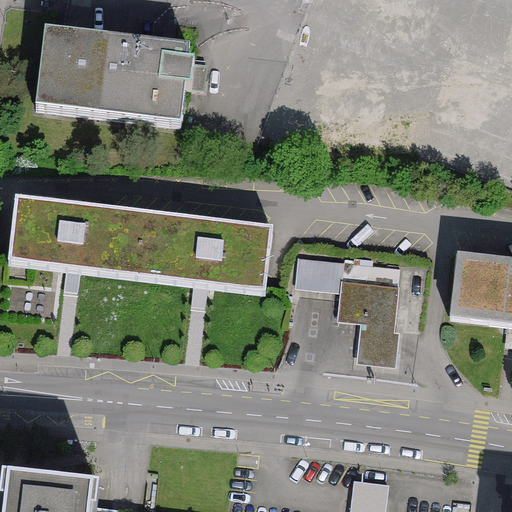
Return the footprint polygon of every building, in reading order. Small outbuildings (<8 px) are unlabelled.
[(200,55),(58,37),(48,109),(190,128),(200,55)] [(144,230),(18,215),(17,224),(11,278),(137,292),(144,230)] [(270,244),(144,230),(137,292),(263,307),(265,290),(270,244)] [(360,329),(395,333),(400,275),(299,265),(296,293),(341,298),(338,328),(360,329)] [(511,272),(458,266),(450,329),(511,336),(511,272)] [(395,333),(360,329),(356,370),(396,375),(400,339),(394,338),(395,333)] [(71,511),(74,496),(0,487),(0,511),(71,511)] [(386,511),(388,490),(350,488),(348,511),(386,511)]
